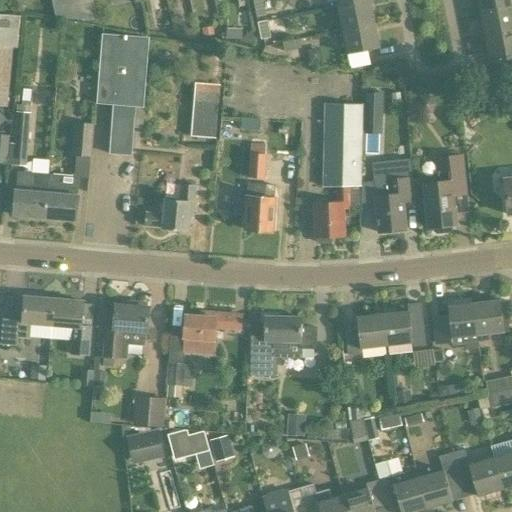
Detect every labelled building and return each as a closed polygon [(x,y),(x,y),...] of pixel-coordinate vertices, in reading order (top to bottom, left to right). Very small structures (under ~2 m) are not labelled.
[(94,0),(53,0),(55,20),(96,17),(94,0)] [(265,14),(262,0),(252,0),(256,16),(265,14)] [(335,0),(337,8),(369,2),(368,0),(335,0)] [(511,7),(510,0),(478,0),(481,15),(511,9),(511,7)] [(342,32),(373,26),(369,2),(337,8),(342,32)] [(511,9),(481,15),(486,39),(511,33),(511,9)] [(257,22),(260,39),(270,38),(266,20),(257,22)] [(347,56),(378,50),(373,26),(342,32),(347,56)] [(511,33),(486,39),(490,63),(511,58),(511,33)] [(142,106),(147,38),(101,35),(96,103),(112,104),(108,154),(131,156),(135,105),(142,106)] [(282,43),(278,44),(274,45),(276,52),(283,51),(301,48),(299,39),(282,42),(282,43)] [(12,48),(0,47),(0,105),(7,106),(12,48)] [(215,138),(218,103),(219,85),(196,82),(191,136),(215,138)] [(322,186),(335,186),(350,187),(359,187),(361,187),(363,104),(324,103),(322,186)] [(7,165),(26,166),(30,112),(16,111),(15,143),(9,143),(7,165)] [(259,131),(261,119),(242,118),(241,130),(259,131)] [(70,154),(90,156),(93,124),(74,122),(70,154)] [(0,163),(7,164),(9,135),(0,134),(0,163)] [(264,179),(266,154),(250,153),(248,178),(264,179)] [(428,228),(432,228),(432,231),(436,233),(449,232),(452,228),(451,226),(455,225),(452,197),(464,195),(460,156),(435,159),(438,183),(423,185),(428,228)] [(49,169),(49,158),(34,158),(34,169),(49,169)] [(13,215),(45,218),(48,176),(33,175),(17,173),(16,190),(15,190),(13,215)] [(48,176),(45,218),(74,221),(76,196),(77,178),(62,176),(62,182),(48,180),(48,176)] [(402,202),(414,201),(411,177),(386,180),(388,195),(374,196),(378,233),(405,230),(402,202)] [(507,216),(511,215),(511,179),(503,180),(507,216)] [(274,197),(275,184),(248,182),(247,195),(246,195),(244,214),(247,214),(246,229),(273,231),(275,197),(274,197)] [(166,200),(164,214),(147,213),(145,228),(188,231),(189,217),(192,218),(195,187),(184,186),(182,202),(166,200)] [(331,238),(344,238),(344,209),(350,209),(350,205),(350,187),(335,186),(335,203),(315,203),(315,237),(316,237),(316,241),(319,243),(329,243),(331,241),(331,238)] [(359,206),(359,187),(350,187),(350,205),(359,206)] [(51,323),(53,300),(24,297),(22,322),(2,320),(0,344),(16,345),(17,338),(29,339),(30,322),(51,323)] [(71,324),(70,341),(69,354),(88,356),(90,327),(80,326),(82,302),(53,300),(51,323),(71,324)] [(473,303),(477,335),(509,331),(505,302),(500,302),(500,300),(473,303)] [(467,349),(476,348),(478,345),(477,335),(473,303),(449,306),(450,314),(437,316),(440,344),(451,343),(452,345),(464,343),(464,347),(467,349)] [(117,306),(116,313),(105,312),(101,357),(120,359),(122,344),(144,347),(145,333),(146,333),(149,309),(117,306)] [(423,317),(411,319),(410,311),(383,314),(387,346),(413,342),(414,347),(427,345),(423,317)] [(213,356),(215,328),(240,330),(241,315),(210,314),(210,317),(186,316),(185,326),(170,325),(166,385),(191,386),(193,363),(182,363),(183,354),(213,356)] [(362,349),(387,346),(383,314),(358,317),(359,325),(345,327),(349,355),(363,353),(362,349)] [(289,339),(301,340),(301,348),(318,348),(318,328),(302,327),(303,318),(265,317),(265,336),(251,336),(250,375),(276,375),(276,357),(288,358),(289,339)] [(422,351),(424,366),(434,365),(432,350),(422,351)] [(351,420),(361,418),(356,374),(346,375),(351,420)] [(488,393),(511,388),(511,375),(486,381),(488,393)] [(511,388),(488,393),(491,407),(511,403),(511,388)] [(135,394),(133,424),(162,427),(164,397),(135,394)] [(381,430),(401,425),(399,414),(378,419),(381,430)] [(186,429),(183,429),(168,433),(174,457),(190,453),(208,448),(203,430),(200,430),(187,433),(186,429)] [(157,432),(127,439),(131,454),(160,448),(157,432)] [(215,462),(234,456),(228,434),(209,440),(215,462)] [(463,487),(475,483),(478,495),(502,488),(493,458),(472,464),(467,448),(452,452),(455,462),(463,487)] [(419,478),(427,508),(454,501),(451,490),(463,487),(455,462),(452,452),(440,455),(445,470),(419,478)] [(511,452),(493,458),(502,488),(511,484),(511,452)] [(391,476),(378,480),(385,505),(400,501),(402,511),(414,511),(427,508),(419,478),(405,482),(403,473),(391,476)] [(344,495),(348,511),(376,511),(375,508),(385,505),(378,480),(368,483),(369,487),(344,495)] [(348,511),(344,495),(332,498),(329,489),(315,493),(313,484),(301,488),(304,498),(308,511),(348,511)] [(269,511),(308,511),(304,498),(301,488),(288,491),(287,488),(264,494),(269,511)]
